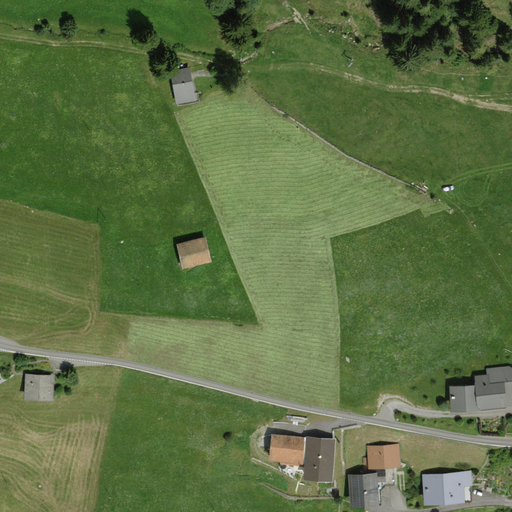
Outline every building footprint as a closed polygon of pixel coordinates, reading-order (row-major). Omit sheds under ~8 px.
[(176,70),(183,101),(204,96),(197,65),(176,70)] [(213,235),(183,243),(190,265),(220,256),(213,235)] [(468,383),(443,385),(445,407),(511,403),(511,377),(511,378),(510,365),(479,367),(479,374),(468,375),(468,383)] [(53,372),(27,370),(25,396),(51,398),(53,372)] [(271,422),(268,460),(304,463),(306,471),(328,469),(328,432),(307,432),(307,425),(271,422)] [(367,464),(401,462),(400,440),(366,442),(367,464)] [(369,504),(371,474),(345,472),(343,502),(369,504)] [(421,473),(421,499),(472,499),(472,473),(421,473)]
